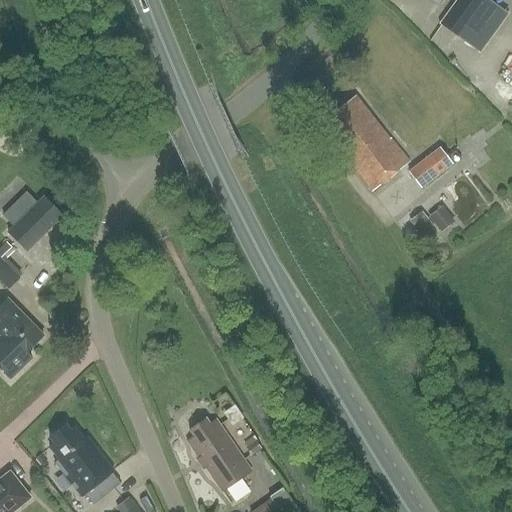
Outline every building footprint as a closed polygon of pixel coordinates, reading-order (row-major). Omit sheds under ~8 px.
[(480,55),(509,15),(487,0),(456,0),(438,25),(469,47),(480,55)] [(332,125),(324,131),(372,193),(409,164),(390,140),(388,141),(354,98),(327,119),(332,125)] [(438,150),(406,174),(419,191),(451,167),(438,150)] [(27,253),(62,217),(44,199),(8,234),(27,253)] [(426,219),(433,228),(439,235),(454,223),(441,207),(426,219)] [(0,284),(6,291),(19,279),(0,259),(0,284)] [(0,336),(1,338),(0,339),(0,371),(10,382),(31,361),(26,355),(43,338),(8,301),(0,308),(0,336)] [(244,419),(234,406),(223,414),(233,427),(244,419)] [(186,443),(222,494),(252,473),(217,423),(211,427),(206,421),(191,432),(194,438),(186,443)] [(84,443),(74,431),(71,433),(66,427),(50,440),(56,446),(51,450),(60,462),(56,465),(90,506),(120,481),(87,441),(84,443)] [(10,473),(0,480),(0,511),(16,511),(32,500),(10,473)] [(269,502),(275,511),(295,511),(296,511),(284,493),(269,502)] [(275,511),(269,502),(254,511),(275,511)]
